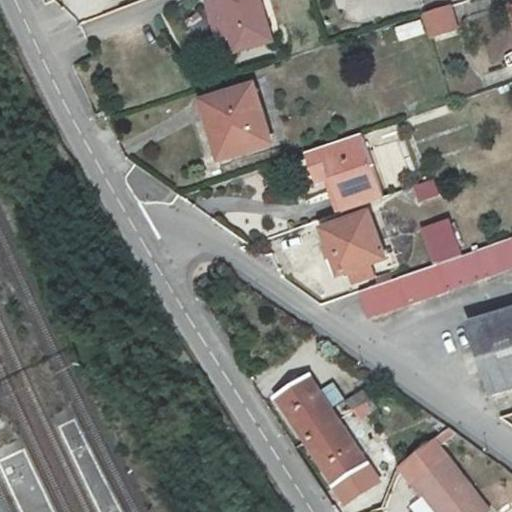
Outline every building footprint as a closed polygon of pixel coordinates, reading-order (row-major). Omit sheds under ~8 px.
[(263,0),(221,0),(212,3),(222,37),(236,33),(242,52),(277,42),(263,0)] [(449,8),(423,16),(430,39),(456,31),(449,8)] [(422,32),(418,18),(394,25),(398,39),(422,32)] [(256,89),(211,102),(221,138),(215,140),(221,161),(273,145),(256,89)] [(363,137),(306,156),(317,186),(332,181),(343,214),(384,201),(363,137)] [(437,183),(413,190),(419,209),(443,201),(437,183)] [(371,219),(324,235),(341,278),(348,275),(352,286),(374,278),(371,267),(385,263),(371,219)] [(461,256),(451,223),(424,232),(434,265),(461,256)] [(511,242),(359,297),(368,323),(511,271),(511,242)] [(511,311),(468,324),(490,396),(511,389),(511,311)] [(333,488),(366,467),(308,378),(276,399),(333,488)] [(356,419),(373,407),(362,390),(344,402),(356,419)] [(432,511),(492,511),(497,509),(438,444),(402,477),(432,511)]
